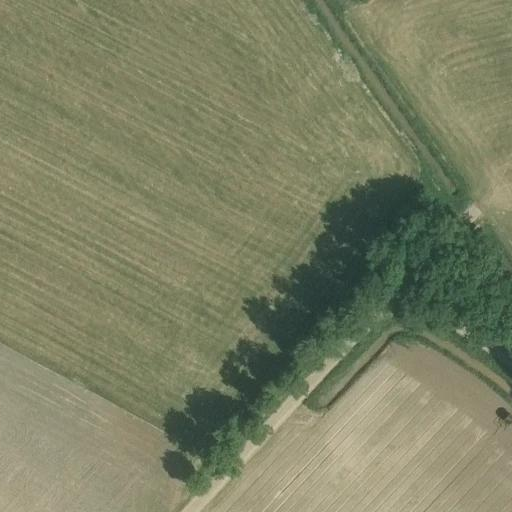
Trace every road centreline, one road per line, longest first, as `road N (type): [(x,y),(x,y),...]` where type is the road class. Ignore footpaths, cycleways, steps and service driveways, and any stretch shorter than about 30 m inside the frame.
road 1 (track): [(186,511),(480,201)]
road 2 (track): [(389,299),(450,317),(511,367)]
